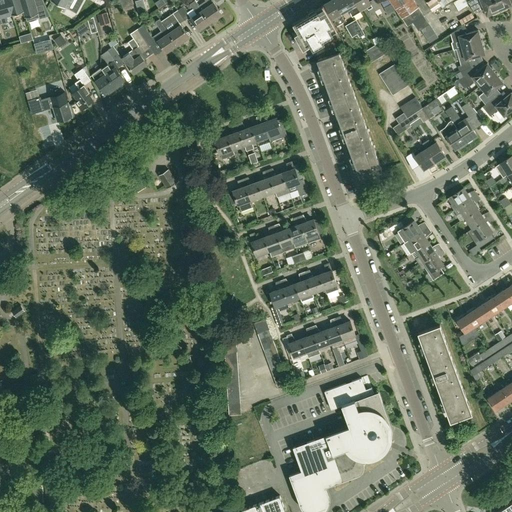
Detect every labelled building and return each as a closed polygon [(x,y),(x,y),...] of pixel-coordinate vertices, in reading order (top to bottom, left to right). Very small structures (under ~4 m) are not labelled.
[(6,16),(12,14),(8,0),(0,0),(0,24),(2,24),(8,22),(6,16)] [(8,0),(12,14),(24,11),(24,10),(21,0),(8,0)] [(34,0),(21,0),(24,10),(24,11),(27,21),(39,17),(40,19),(46,17),(43,5),(37,7),(34,0)] [(52,0),(69,9),(76,13),(83,0),(52,0)] [(134,9),(130,0),(119,0),(124,12),(134,9)] [(198,29),(210,21),(206,15),(205,15),(199,5),(199,6),(195,0),(190,4),(197,14),(191,18),(198,29)] [(210,21),(222,13),(212,0),(206,0),(207,0),(199,5),(205,15),(206,15),(210,21)] [(342,13),(334,0),(332,0),(325,4),(324,4),(337,26),(345,21),(343,17),(341,13),(342,13)] [(359,11),(352,0),(340,0),(347,10),(348,9),(353,16),(361,11),(360,10),(359,11)] [(380,8),(374,0),(371,0),(369,2),(367,0),(352,0),(359,11),(360,10),(367,6),(372,15),(377,13),(375,11),(380,8)] [(387,13),(396,8),(390,0),(383,0),(381,2),(387,13)] [(390,0),(396,8),(408,26),(413,23),(418,31),(421,29),(429,43),(438,37),(430,24),(424,15),(414,0),(390,0)] [(461,0),(454,5),(459,14),(469,8),(464,0),(461,0)] [(500,10),(495,0),(469,0),(468,1),(475,13),(481,9),(479,6),(483,4),(487,15),(500,10)] [(509,0),(495,0),(500,10),(511,5),(509,0)] [(333,21),(323,5),(308,14),(309,14),(293,23),(298,33),(295,35),(303,50),(313,44),(314,47),(323,42),(321,39),(338,30),(333,21)] [(183,7),(178,10),(185,20),(189,17),(183,7)] [(188,35),(181,25),(180,23),(185,20),(178,10),(169,16),(172,21),(165,26),(173,38),(173,37),(176,41),(177,43),(181,40),(183,41),(187,38),(187,36),(188,35)] [(110,23),(107,13),(98,15),(101,26),(110,23)] [(97,32),(94,17),(90,18),(76,28),(79,36),(90,28),(92,33),(97,32)] [(165,51),(177,43),(176,41),(173,37),(173,38),(165,26),(162,22),(162,23),(160,19),(155,22),(161,31),(152,37),(144,25),(137,29),(149,46),(158,40),(165,51)] [(357,34),(359,38),(365,34),(356,20),(351,23),(357,34)] [(357,34),(351,23),(345,26),(352,37),(357,34)] [(482,42),(480,37),(479,30),(465,33),(465,32),(467,30),(465,25),(451,33),(453,42),(460,40),(462,47),(482,42)] [(147,57),(143,51),(149,46),(137,29),(131,33),(139,45),(122,57),(133,73),(147,63),(144,59),(147,57)] [(32,33),(22,37),(25,43),(35,39),(32,33)] [(67,42),(61,34),(54,40),(59,48),(67,42)] [(51,40),(34,45),(37,53),(54,48),(51,40)] [(381,42),(376,45),(382,56),(387,52),(381,42)] [(485,54),(482,42),(462,47),(457,49),(461,65),(458,66),(461,71),(472,66),(469,61),(468,58),(485,54)] [(382,56),(376,45),(371,48),(377,59),(382,56)] [(122,57),(113,46),(108,50),(116,61),(122,57)] [(377,59),(371,48),(365,51),(372,62),(377,59)] [(339,52),(318,60),(329,90),(350,82),(339,52)] [(121,82),(125,79),(117,68),(118,67),(113,60),(107,64),(107,63),(102,67),(116,88),(122,84),(121,82)] [(9,75),(18,72),(15,62),(6,66),(9,75)] [(475,79),(480,85),(496,73),(488,63),(476,73),(474,71),(472,66),(461,71),(457,73),(460,79),(464,77),(469,84),(475,79)] [(395,64),(390,67),(397,78),(402,74),(395,64)] [(111,92),(116,88),(102,67),(92,74),(105,93),(109,90),(111,92)] [(397,78),(390,67),(385,70),(392,81),(397,78)] [(90,91),(85,84),(91,79),(83,68),(74,74),(79,79),(69,87),(78,99),(76,100),(82,109),(90,104),(89,103),(93,100),(88,93),(90,91)] [(392,81),(385,70),(380,73),(387,84),(392,81)] [(504,82),(496,73),(480,85),(485,91),(479,96),(486,104),(496,95),(493,91),(504,82)] [(409,85),(402,74),(397,78),(404,88),(409,85)] [(404,88),(397,78),(392,81),(399,92),(404,88)] [(399,92),(392,81),(387,84),(394,95),(399,92)] [(361,111),(350,82),(329,90),(339,119),(361,111)] [(454,87),(438,97),(442,103),(442,104),(458,93),(454,87)] [(43,109),(39,97),(32,99),(30,92),(26,93),(28,101),(32,113),(43,109)] [(511,109),(511,92),(501,101),(496,95),(486,104),(483,106),(487,112),(490,116),(493,113),(499,109),(504,115),(511,109)] [(67,118),(72,116),(65,93),(49,98),(52,107),(53,106),(58,121),(61,120),(62,121),(67,120),(67,118)] [(3,101),(11,115),(23,108),(15,94),(3,101)] [(416,96),(411,100),(418,111),(423,107),(416,96)] [(438,97),(427,105),(431,110),(432,110),(442,103),(438,97)] [(418,111),(411,100),(406,103),(414,114),(417,111),(418,111)] [(477,135),(468,121),(479,115),(469,102),(462,106),(468,117),(463,121),(459,115),(452,120),(466,142),(467,141),(469,143),(473,140),(473,137),(477,135)] [(414,114),(406,103),(401,106),(408,118),(414,114)] [(427,105),(423,107),(430,118),(435,115),(432,110),(431,110),(427,105)] [(430,118),(423,107),(418,111),(417,111),(421,117),(424,122),(430,118)] [(371,141),(361,111),(339,119),(350,148),(371,141)] [(417,111),(414,114),(408,118),(403,121),(408,129),(412,126),(411,123),(421,117),(417,111)] [(281,119),(277,120),(277,118),(271,120),(266,113),(262,115),(271,141),(287,135),(281,119)] [(271,141),(262,115),(257,117),(258,125),(252,127),(258,142),(257,142),(259,146),(271,141)] [(53,117),(46,122),(48,127),(56,122),(53,117)] [(466,142),(452,120),(449,122),(445,127),(440,131),(444,137),(447,135),(456,149),(458,147),(460,149),(466,145),(465,142),(466,142)] [(15,154),(29,147),(17,122),(3,129),(15,154)] [(258,142),(252,127),(242,131),(241,129),(245,126),(242,122),(237,124),(245,144),(244,144),(247,151),(254,149),(252,144),(257,142),(258,142)] [(245,144),(237,124),(232,125),(233,131),(237,130),(238,132),(228,135),(233,149),(244,144),(245,144)] [(233,149),(228,135),(218,139),(217,137),(220,135),(218,131),(213,132),(216,140),(215,140),(222,159),(234,155),(232,149),(233,149)] [(430,146),(426,149),(435,162),(446,155),(437,141),(437,142),(435,139),(428,143),(430,146)] [(382,170),(371,141),(350,148),(361,178),(363,177),(382,170)] [(425,169),(435,162),(426,149),(423,151),(421,148),(414,152),(416,155),(425,169)] [(252,164),(258,162),(255,153),(249,155),(252,164)] [(502,178),(508,174),(511,171),(511,155),(501,163),(495,167),(502,178)] [(299,180),(295,168),(295,169),(292,161),(287,163),(289,171),(283,173),(289,192),(299,188),(302,196),(303,195),(303,194),(308,193),(309,192),(304,178),(303,178),(299,180)] [(149,185),(144,178),(135,163),(124,170),(138,192),(149,185)] [(289,192),(283,173),(272,177),(272,175),(276,173),(273,168),(268,170),(275,190),(278,196),(289,192)] [(176,182),(168,169),(159,175),(167,188),(176,182)] [(275,190),(268,170),(263,172),(264,177),(268,176),(268,178),(258,182),(263,195),(275,190)] [(164,188),(157,177),(152,181),(159,191),(164,188)] [(263,195),(258,182),(248,185),(247,183),(251,181),(248,177),(243,179),(251,199),(263,195)] [(251,199),(243,179),(238,180),(239,185),(243,185),(244,187),(234,191),(235,193),(238,202),(238,204),(241,211),(253,207),(251,199)] [(450,205),(453,211),(477,194),(475,190),(470,192),(471,196),(469,197),(463,188),(452,196),(456,201),(450,205)] [(235,193),(229,195),(232,204),(238,202),(235,193)] [(466,217),(478,210),(472,201),(474,200),(476,203),(480,199),(477,194),(453,211),(456,216),(463,211),(466,217)] [(485,218),(484,219),(478,210),(466,217),(474,228),(492,216),(489,212),(484,214),(485,218)] [(317,218),(313,219),(303,223),(302,221),(306,219),(303,215),(298,216),(308,243),(320,238),(319,234),(323,233),(317,218)] [(308,243),(298,216),(294,218),(294,223),(298,223),(299,225),(289,228),(296,247),(308,243)] [(474,243),(481,239),(492,232),(486,222),(488,221),(491,224),(495,220),(492,216),(474,228),(467,232),(474,243)] [(410,239),(428,227),(425,223),(420,225),(422,229),(420,230),(414,220),(397,232),(404,242),(410,239)] [(296,247),(289,228),(279,232),(278,230),(282,228),(279,224),(274,225),(284,252),(296,247)] [(284,252),(274,225),(269,227),(270,232),(274,232),(275,233),(265,237),(270,250),(269,250),(271,256),(284,252)] [(428,242),(423,233),(424,232),(427,235),(431,231),(428,227),(410,239),(404,242),(412,253),(417,250),(428,242)] [(270,250),(265,237),(255,241),(254,239),(257,237),(255,232),(250,234),(253,241),(252,242),(257,255),(269,250),(270,250)] [(436,250),(434,251),(428,242),(417,250),(420,255),(415,259),(418,264),(442,248),(440,244),(435,246),(436,250)] [(444,273),(439,266),(443,264),(437,255),(439,254),(441,257),(445,253),(442,248),(418,264),(422,270),(428,266),(431,272),(431,271),(436,278),(444,273)] [(309,260),(315,257),(311,250),(305,252),(309,260)] [(339,289),(332,270),(329,263),(324,264),(325,270),(329,270),(330,271),(320,275),(324,288),(326,294),(339,289)] [(324,288),(320,275),(309,278),(309,276),(312,274),(310,270),(305,271),(312,292),(324,288)] [(312,292),(305,271),(300,273),(301,279),(305,278),(305,280),(295,283),(300,297),(302,301),(313,297),(312,293),(312,292)] [(300,297),(295,283),(285,287),(285,285),(288,283),(285,279),(281,280),(288,301),(300,297)] [(288,301),(281,280),(275,282),(276,288),(280,287),(281,289),(271,293),(276,306),(278,311),(290,307),(288,301)] [(505,307),(511,301),(511,296),(506,288),(497,294),(505,307)] [(495,313),(505,307),(497,294),(487,301),(495,313)] [(344,295),(338,297),(341,303),(346,301),(344,295)] [(485,320),(495,313),(487,301),(477,307),(485,320)] [(16,317),(25,311),(21,305),(12,311),(13,312),(15,316),(16,317)] [(475,326),(485,320),(477,307),(467,314),(475,326)] [(465,333),(475,326),(467,314),(457,320),(465,333)] [(340,316),(335,318),(345,344),(357,340),(355,334),(351,321),(344,323),(340,325),(339,323),(343,321),(340,316)] [(345,344),(335,318),(330,320),(331,325),(335,324),(336,326),(326,330),(331,343),(333,349),(345,344)] [(254,323),(256,329),(267,324),(265,319),(254,323)] [(258,334),(269,330),(267,324),(256,329),(258,334)] [(331,343),(326,330),(316,334),(315,332),(319,330),(316,325),(311,327),(319,347),(331,343)] [(440,325),(418,332),(429,362),(450,354),(440,325)] [(319,347),(311,327),(306,329),(307,334),(311,333),(312,335),(302,339),(307,352),(308,358),(321,354),(319,347)] [(271,335),(269,330),(258,334),(260,339),(271,335)] [(307,352),(302,339),(292,342),(291,341),(294,338),(292,334),(287,336),(290,343),(289,343),(294,356),(307,352)] [(511,334),(501,341),(504,346),(511,340),(511,334)] [(262,344),(273,340),(271,335),(260,339),(262,344)] [(275,345),(273,340),(262,344),(264,350),(275,345)] [(501,341),(490,347),(494,353),(504,346),(501,341)] [(265,355),(277,351),(275,345),(264,350),(265,355)] [(503,356),(511,350),(511,347),(510,345),(500,351),(503,356)] [(483,360),(494,353),(490,347),(479,355),(482,359),(483,360)] [(365,350),(358,352),(360,359),(368,356),(365,350)] [(279,356),(277,351),(265,355),(267,360),(279,356)] [(493,363),(503,356),(500,351),(490,358),(493,363)] [(478,352),(467,359),(472,366),(475,365),(482,359),(479,355),(478,352)] [(440,392),(461,384),(450,354),(429,362),(440,392)] [(269,365),(281,361),(279,356),(267,360),(269,365)] [(484,369),(493,363),(490,358),(480,364),(484,369)] [(283,366),(281,361),(269,365),(271,371),(283,366)] [(473,376),(484,369),(480,364),(470,371),(473,376)] [(273,376),(285,372),(283,366),(271,371),(273,376)] [(306,379),(304,371),(295,374),(297,382),(306,379)] [(287,377),(285,372),(273,376),(275,381),(287,377)] [(289,382),(287,377),(275,381),(277,387),(289,382)] [(384,450),(385,448),(388,444),(390,438),(391,436),(391,433),(390,431),(390,428),(389,426),(385,412),(381,414),(371,387),(366,389),(362,378),(325,391),(331,409),(346,404),(355,428),(294,451),(303,473),(294,476),(304,504),(305,506),(306,508),(308,509),(310,510),(312,511),(314,511),(316,511),(318,511),(320,510),(322,509),(324,508),(325,506),(326,504),(327,502),(327,500),(327,498),(327,496),(322,484),(358,472),(359,471),(361,470),(361,468),(362,466),(362,465),(362,463),(361,461),(376,455),(378,454),(380,453),(382,452),(384,450)] [(451,421),(472,413),(461,384),(440,392),(451,421)] [(511,399),(511,390),(508,385),(498,391),(506,403),(511,399)] [(506,403),(498,391),(488,398),(496,410),(506,403)] [(286,511),(280,496),(280,495),(242,509),(243,511),(286,511)] [(511,511),(511,500),(497,511),(495,511),(511,511)]
